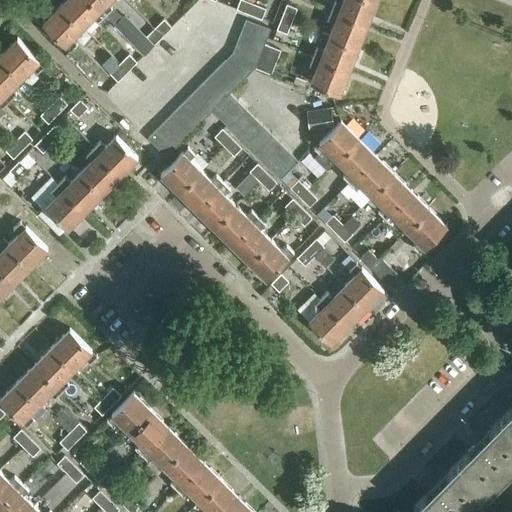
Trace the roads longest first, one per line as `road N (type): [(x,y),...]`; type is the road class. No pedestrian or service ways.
road 1 (residential): [(112,300),(176,236),(328,385)]
road 2 (residential): [(511,354),(390,484),(339,495)]
road 3 (residential): [(435,278),(328,385)]
